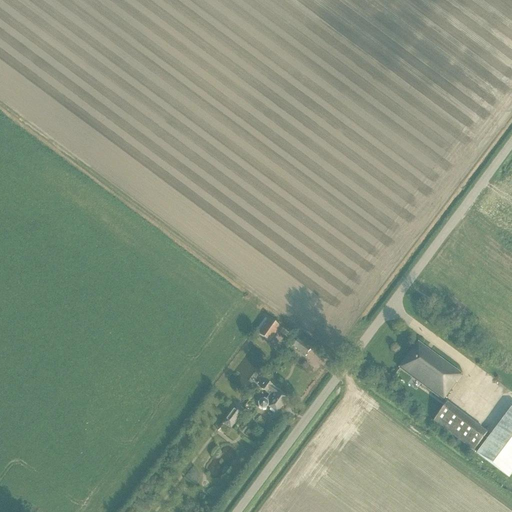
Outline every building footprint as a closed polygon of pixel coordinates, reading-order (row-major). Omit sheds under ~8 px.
[(454,316),(459,309),(454,305),(449,312),(454,316)] [(257,334),(269,342),(276,333),(279,334),(282,329),(268,319),(257,334)] [(311,350),(298,340),(297,341),(293,338),(289,343),(306,356),(311,350)] [(457,382),(462,374),(418,341),(399,368),(444,401),(458,383),(457,382)] [(310,366),(309,374),(317,376),(318,368),(310,366)] [(269,407),(278,414),(289,398),(280,391),(267,382),(262,389),(270,395),(267,400),(265,399),(261,399),(259,403),(259,407),(263,409),(267,409),(269,407)] [(431,426),(471,456),(494,426),(453,396),(431,426)] [(231,430),(245,412),(237,406),(223,424),(231,430)] [(511,475),(511,407),(477,454),(509,479),(511,475)]
